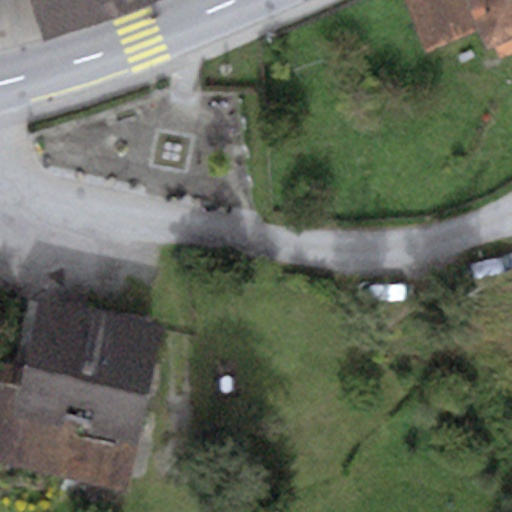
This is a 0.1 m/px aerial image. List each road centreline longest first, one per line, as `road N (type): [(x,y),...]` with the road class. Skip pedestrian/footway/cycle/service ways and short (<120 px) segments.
road 1 (residential): [(0,177),(226,236),(323,251),(392,253),(511,217)]
road 2 (secondary): [(0,84),(139,41),(230,2)]
